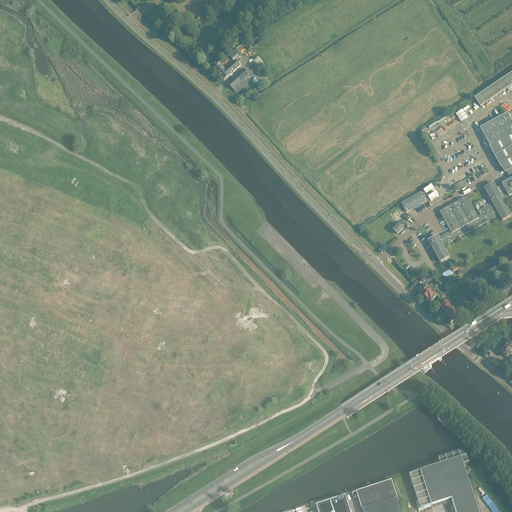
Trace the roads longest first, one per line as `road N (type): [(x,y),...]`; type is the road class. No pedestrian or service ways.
road 1 (tertiary): [(465,348),(107,0)]
road 2 (secondary): [(509,305),(298,438)]
road 3 (secondary): [(298,438),(169,511)]
road 4 (secondary): [(185,511),(298,438)]
